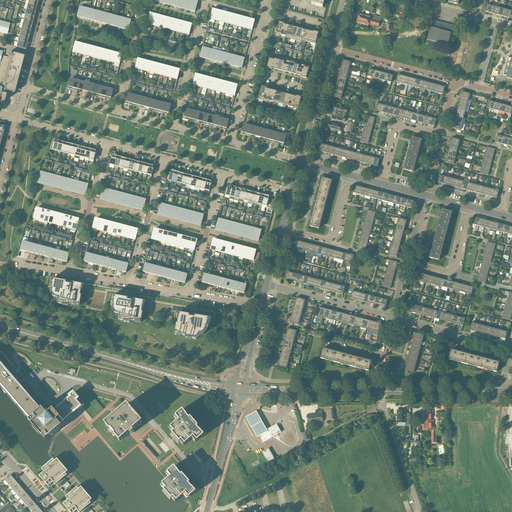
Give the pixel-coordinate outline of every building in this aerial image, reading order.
[(491,13),(497,15),(499,8),(500,5),(494,3),(493,6),(491,13)] [(379,21),(373,20),(370,19),(371,18),(359,14),(358,19),(379,24),(380,22),(379,21)] [(379,27),(379,24),(358,19),(357,23),(368,26),(369,24),(379,27)] [(432,20),(426,44),(437,47),(438,43),(446,45),(448,46),(453,25),(432,20)] [(276,34),(281,35),(284,23),(279,22),(276,34)] [(285,38),(290,39),(294,27),(289,26),(285,38)] [(299,28),(294,27),(290,39),(295,40),(299,28)] [(303,29),(299,28),(295,40),(299,41),(299,40),(301,40),(303,29)] [(313,32),(308,31),(306,41),(310,43),(314,31),(313,31),(313,32)] [(319,33),(314,31),(310,43),(316,44),(319,33)] [(3,56),(0,66),(0,101),(3,102),(5,95),(0,94),(1,90),(12,93),(22,56),(8,53),(7,57),(3,56)] [(511,55),(511,58),(508,57),(503,75),(506,76),(506,78),(511,79),(511,55)] [(272,69),(275,56),(275,57),(270,56),(269,60),(266,59),(264,64),(267,65),(267,68),(272,69)] [(272,69),(274,70),(275,69),(277,69),(280,57),(275,56),(272,69)] [(349,69),(351,62),(343,60),(341,66),(349,69)] [(292,73),(297,75),(300,63),(299,64),(295,63),(292,73)] [(305,64),(300,63),(297,75),(301,76),(301,77),(305,64)] [(306,78),(309,67),(305,66),(305,64),(301,77),(306,78)] [(348,75),(349,69),(341,66),(340,72),(348,75)] [(346,81),(348,75),(340,72),(338,78),(346,81)] [(344,87),(346,81),(338,78),(336,84),(344,87)] [(67,88),(73,90),(75,80),(71,79),(69,84),(68,83),(67,88)] [(343,93),(344,87),(336,84),(335,90),(343,93)] [(109,86),(108,89),(105,98),(110,100),(113,87),(109,86)] [(258,98),(263,100),(267,88),(262,86),(258,98)] [(268,102),(269,100),(271,90),(267,89),(267,88),(263,100),(263,101),(268,102)] [(341,99),(343,93),(335,90),(333,97),(341,99)] [(134,93),(129,91),(127,99),(126,99),(125,103),(130,105),(133,95),(134,93)] [(469,100),(470,94),(462,92),(460,98),(469,100)] [(301,97),(296,96),(293,108),(298,109),(301,97)] [(467,106),(469,100),(460,98),(459,104),(467,106)] [(165,104),(163,114),(168,115),(170,105),(171,102),(166,101),(165,104)] [(340,107),(341,105),(338,104),(338,107),(335,106),(333,114),(346,117),(348,109),(340,107)] [(467,106),(459,104),(457,110),(465,112),(467,106)] [(185,114),(183,114),(182,119),(188,120),(191,111),(191,109),(186,107),(185,114)] [(195,112),(193,122),(197,123),(200,113),(201,110),(196,109),(195,112)] [(201,110),(200,113),(197,123),(202,124),(205,114),(206,111),(201,110)] [(464,118),(465,112),(457,110),(455,116),(464,118)] [(206,111),(202,124),(207,125),(209,116),(210,112),(206,111)] [(413,113),(411,120),(417,122),(419,115),(420,112),(417,111),(416,114),(413,113)] [(346,117),(333,114),(331,119),(344,123),(346,117)] [(373,124),(375,118),(367,116),(365,122),(373,124)] [(464,118),(455,116),(454,122),(462,124),(464,118)] [(372,131),(373,124),(365,122),(363,129),(372,131)] [(460,131),(462,124),(454,122),(452,128),(460,131)] [(329,123),(328,128),(330,129),(329,131),(337,133),(338,129),(340,130),(341,126),(329,123)] [(240,134),(246,135),(248,126),(244,125),(242,129),(241,129),(240,134)] [(282,131),(281,134),(278,144),(283,145),(285,139),(288,140),(290,133),(284,132),(285,129),(283,128),(282,131)] [(276,133),(274,143),(278,144),(281,134),(282,131),(277,129),(276,133)] [(370,138),(372,131),(363,129),(362,135),(370,138)] [(368,144),(370,138),(362,135),(360,142),(368,144)] [(417,157),(421,140),(412,138),(408,154),(417,157)] [(458,146),(460,140),(452,138),(450,144),(458,146)] [(52,149),(57,151),(59,140),(57,139),(57,140),(55,139),(55,141),(54,140),(54,142),(52,142),(49,149),(52,150),(52,149)] [(326,145),(320,144),(318,151),(325,153),(326,145)] [(457,152),(458,146),(450,144),(449,150),(457,152)] [(83,146),(78,145),(75,156),(74,158),(79,159),(80,157),(83,146)] [(493,156),(495,149),(487,147),(485,154),(493,156)] [(350,152),(344,150),(342,157),(348,159),(350,152)] [(457,152),(449,150),(447,156),(455,159),(458,159),(458,157),(456,156),(457,152)] [(408,154),(403,170),(413,173),(417,157),(408,154)] [(492,163),(493,156),(485,154),(483,160),(492,163)] [(454,165),(455,159),(447,156),(445,163),(454,165)] [(132,173),(133,171),(136,160),(131,159),(128,170),(128,172),(132,173)] [(490,169),(492,163),(483,160),(481,167),(490,169)] [(481,167),(480,174),(488,176),(490,169),(481,167)] [(438,183),(444,184),(446,178),(446,177),(440,175),(438,183)] [(322,178),(319,188),(318,194),(327,197),(332,181),(322,178)] [(234,198),(237,187),(233,186),(230,196),(229,199),(234,200),(234,198)] [(239,199),(242,188),(237,187),(234,198),(234,200),(238,201),(239,199)] [(243,203),(244,200),(246,189),(242,188),(239,199),(238,201),(243,203)] [(253,203),(256,192),(251,191),(248,201),(248,204),(252,205),(253,203)] [(268,195),(265,194),(262,205),(267,206),(267,208),(272,209),(273,205),(270,204),(271,200),(269,199),(269,197),(269,196),(267,196),(268,195)] [(318,194),(313,210),(323,213),(327,197),(318,194)] [(313,210),(309,226),(319,229),(323,213),(313,210)] [(374,219),(376,212),(368,210),(366,217),(374,219)] [(442,210),(437,226),(447,229),(451,212),(442,210)] [(50,212),(46,211),(43,220),(42,224),(47,225),(48,221),(50,212)] [(374,219),(366,217),(364,223),(372,226),(374,219)] [(78,220),(74,218),(71,228),(70,230),(75,232),(78,220)] [(405,226),(407,220),(398,218),(397,224),(405,226)] [(371,232),(372,226),(364,223),(362,230),(371,232)] [(405,226),(397,224),(395,230),(403,232),(405,226)] [(437,226),(433,242),(443,245),(447,229),(437,226)] [(261,231),(256,229),(253,240),(263,242),(264,239),(259,237),(261,231)] [(371,232),(362,230),(361,236),(369,239),(371,232)] [(402,239),(403,232),(395,230),(394,236),(402,239)] [(367,245),(369,239),(361,236),(359,243),(367,245)] [(400,245),(402,239),(394,236),(392,242),(400,245)] [(301,242),(295,240),(293,247),(299,249),(301,242)] [(399,251),(400,245),(392,242),(390,249),(399,251)] [(433,242),(429,258),(439,261),(443,245),(433,242)] [(494,251),(496,244),(487,242),(486,249),(494,251)] [(359,243),(357,250),(366,252),(367,245),(359,243)] [(397,257),(399,251),(390,249),(389,255),(397,257)] [(492,257),(494,251),(486,249),(484,255),(492,257)] [(255,251),(251,250),(248,259),(253,260),(252,263),(257,264),(260,253),(255,252),(255,251)] [(344,253),(342,253),(340,260),(339,263),(343,264),(345,265),(346,262),(348,254),(344,253)] [(352,263),(354,256),(348,254),(346,262),(345,265),(347,265),(347,266),(351,267),(352,263)] [(492,257),(484,255),(482,262),(491,264),(492,257)] [(396,269),(398,262),(389,260),(387,267),(396,269)] [(489,270),(491,264),(482,262),(481,268),(489,270)] [(387,267),(387,269),(386,273),(394,275),(396,269),(387,267)] [(489,270),(481,268),(479,275),(487,277),(489,270)] [(292,273),(286,271),(284,279),(290,280),(292,273)] [(392,282),(394,275),(386,273),(384,280),(392,282)] [(485,283),(487,277),(479,275),(477,281),(485,283)] [(59,304),(60,304),(80,304),(82,296),(81,296),(83,285),(83,284),(71,282),(71,281),(67,281),(67,282),(52,279),(52,280),(53,280),(53,297),(56,297),(57,302),(57,303),(58,303),(58,304),(59,304)] [(391,289),(392,282),(384,280),(382,287),(391,289)] [(114,296),(114,313),(118,314),(118,319),(119,319),(119,320),(120,320),(121,320),(141,320),(141,321),(142,321),(143,312),(142,312),(144,301),(133,299),(133,295),(129,295),(128,298),(114,296)] [(304,306),(305,300),(296,297),(295,304),(304,306)] [(293,310),(302,313),(304,306),(295,304),(293,310)] [(316,316),(323,318),(325,309),(319,307),(316,316)] [(331,310),(325,309),(323,318),(329,319),(331,310)] [(300,319),(302,313),(293,310),(291,316),(300,319)] [(331,310),(329,319),(335,321),(337,312),(331,310)] [(343,314),(337,312),(335,321),(341,323),(343,314)] [(511,313),(504,312),(502,318),(510,321),(511,313)] [(191,313),(191,315),(179,313),(178,324),(176,324),(175,332),(175,333),(175,332),(195,339),(196,339),(197,339),(198,338),(200,334),(204,335),(209,319),(210,319),(210,318),(195,316),(195,314),(191,313)] [(344,323),(348,324),(350,316),(343,314),(341,323),(344,323)] [(299,325),(300,319),(291,316),(290,323),(299,325)] [(356,317),(350,316),(348,324),(354,326),(356,317)] [(356,317),(354,326),(360,328),(362,319),(356,317)] [(369,320),(362,319),(360,328),(365,329),(366,329),(369,320)] [(366,329),(372,331),(375,322),(369,320),(366,329)] [(381,324),(375,322),(372,331),(379,333),(381,324)] [(470,330),(476,332),(478,324),(472,323),(470,330)] [(295,337),(297,331),(288,328),(286,335),(295,337)] [(508,332),(501,330),(499,338),(506,339),(508,332)] [(415,332),(413,339),(422,341),(424,335),(415,332)] [(293,343),(295,337),(286,335),(284,341),(293,343)] [(420,348),(422,341),(413,339),(411,345),(420,348)] [(283,347),(292,349),(293,343),(284,341),(283,347)] [(420,348),(411,345),(410,351),(419,354),(420,348)] [(290,356),(292,349),(283,347),(281,353),(290,356)] [(339,353),(324,349),(323,348),(320,358),(336,363),(339,353)] [(448,360),(464,364),(467,354),(451,350),(448,360)] [(417,359),(419,354),(410,351),(408,358),(417,360),(417,359)] [(279,360),(288,362),(290,356),(281,353),(279,360)] [(352,367),(355,357),(339,353),(336,363),(352,367)] [(464,364),(480,368),(483,358),(476,356),(467,354),(464,364)] [(369,371),(371,361),(355,357),(352,367),(369,371)] [(408,358),(406,364),(416,366),(417,360),(408,358)] [(499,362),(483,358),(480,368),(497,372),(499,362)] [(9,371),(8,369),(7,369),(0,360),(0,386),(32,423),(31,424),(33,426),(33,427),(39,435),(40,434),(42,436),(45,440),(49,436),(49,437),(52,435),(60,429),(59,428),(62,426),(62,425),(79,410),(119,457),(137,442),(169,478),(167,480),(162,484),(163,484),(166,488),(162,491),(170,500),(174,496),(177,500),(177,501),(181,497),(184,495),(185,495),(184,494),(185,494),(186,493),(189,497),(198,490),(204,485),(212,452),(200,438),(206,433),(202,429),(200,430),(197,427),(198,426),(197,425),(196,423),(193,420),(192,418),(191,417),(189,418),(188,417),(186,415),(188,413),(187,411),(184,408),(178,413),(165,398),(38,363),(17,380),(16,379),(18,377),(11,369),(9,371)] [(287,368),(288,362),(279,360),(278,366),(287,368)] [(414,372),(416,366),(406,364),(405,370),(414,372)] [(266,431),(255,411),(244,417),(255,437),(266,431)] [(318,413),(307,415),(308,423),(323,420),(322,411),(318,411),(318,413)] [(409,425),(410,414),(409,414),(406,414),(406,411),(398,411),(398,423),(405,423),(405,425),(409,425)] [(427,430),(427,413),(423,413),(423,419),(422,419),(422,428),(419,428),(419,434),(422,434),(422,431),(427,430)] [(259,435),(260,436),(262,441),(271,436),(272,438),(273,437),(278,435),(279,434),(281,432),(276,424),(274,425),(268,429),(268,430),(259,435)] [(302,430),(305,440),(310,439),(307,428),(302,430)] [(268,464),(275,460),(274,458),(272,455),(270,451),(269,449),(268,449),(262,453),(268,464)] [(55,461),(54,460),(53,459),(42,469),(44,472),(39,476),(48,486),(53,482),(55,485),(67,475),(65,473),(68,471),(64,467),(62,469),(58,465),(61,463),(57,459),(55,461)] [(10,475),(4,480),(8,485),(14,480),(10,475)] [(14,480),(8,485),(12,490),(18,485),(14,480)] [(22,489),(18,485),(12,490),(16,494),(22,489)] [(63,504),(67,508),(70,511),(74,511),(77,510),(78,511),(80,511),(91,503),(89,501),(92,499),(88,495),(86,497),(82,493),(85,491),(81,487),(79,489),(77,487),(66,497),(68,500),(63,504)] [(22,489),(16,494),(20,499),(26,494),(22,489)] [(30,498),(26,494),(20,499),(24,503),(30,498)] [(30,498),(24,503),(27,508),(33,503),(30,498)] [(32,511),(38,508),(33,503),(27,508),(31,511),(32,511)]
